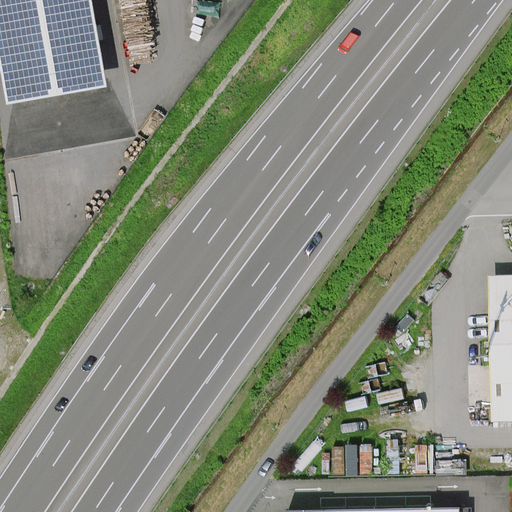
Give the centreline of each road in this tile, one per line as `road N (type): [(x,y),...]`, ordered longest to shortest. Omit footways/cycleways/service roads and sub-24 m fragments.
road 1 (motorway): [(94,511),(301,220),(476,0)]
road 2 (motorway): [(396,0),(255,177),(48,469)]
road 3 (unclassified): [(233,511),(469,196)]
